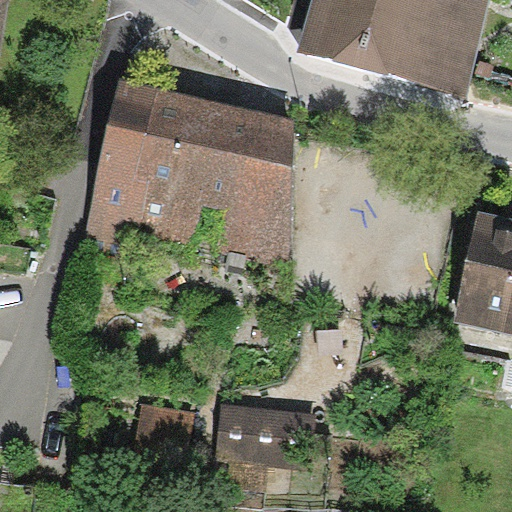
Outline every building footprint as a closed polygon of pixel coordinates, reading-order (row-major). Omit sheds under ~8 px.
[(301,55),(468,100),(494,0),(316,0),(315,5),(301,55)] [(216,255),(292,273),(295,126),(242,114),(120,86),(100,171),(82,252),(135,264),(142,237),(198,249),(206,212),(225,216),(216,255)] [(511,221),(477,213),(456,309),(451,331),(502,344),(504,337),(511,338),(511,221)] [(315,415),(225,406),(219,461),(234,463),(231,489),(265,492),(268,465),(309,469),(315,415)] [(187,413),(143,409),(140,439),(110,436),(103,499),(176,507),(187,413)] [(63,511),(66,495),(0,486),(0,511),(63,511)]
